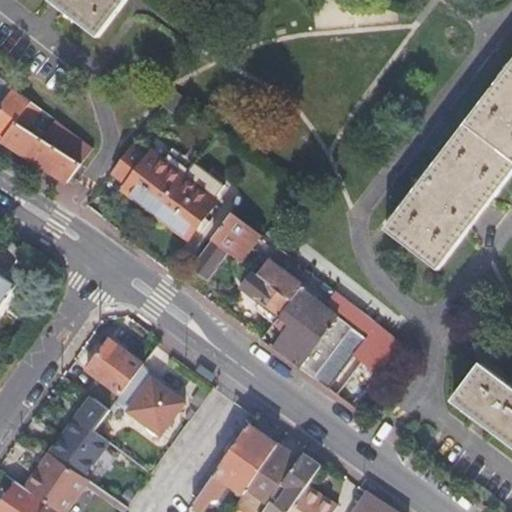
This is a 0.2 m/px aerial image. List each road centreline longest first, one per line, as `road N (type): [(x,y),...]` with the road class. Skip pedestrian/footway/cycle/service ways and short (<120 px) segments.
road 1 (tertiary): [(107,268),(438,507)]
road 2 (residential): [(107,268),(0,422)]
road 3 (tertiary): [(0,190),(107,268)]
